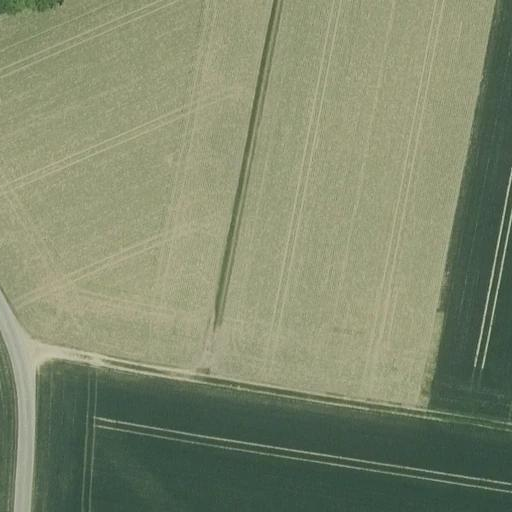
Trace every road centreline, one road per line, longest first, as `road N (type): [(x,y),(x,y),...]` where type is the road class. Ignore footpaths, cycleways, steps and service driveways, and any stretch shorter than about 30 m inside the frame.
road 1 (track): [(21,349),(511,425)]
road 2 (unclassified): [(21,511),(27,401),(21,349),(0,306)]
